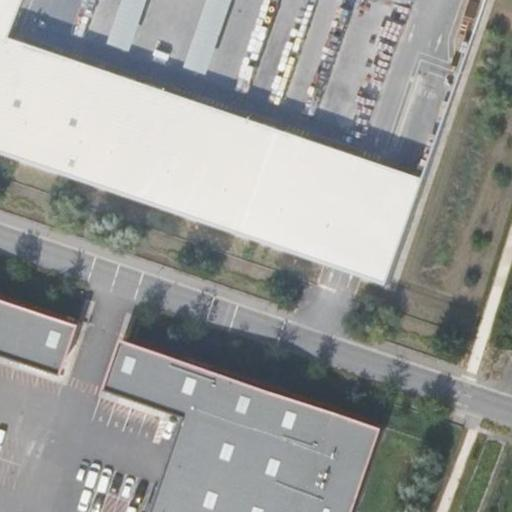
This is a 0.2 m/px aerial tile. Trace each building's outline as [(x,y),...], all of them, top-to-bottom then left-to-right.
[(0,0),(0,142),(396,282),(430,165),(15,26),(24,0),(0,0)] [(135,48),(151,0),(127,0),(114,41),(135,48)] [(215,0),(213,16),(233,20),(236,0),(215,0)] [(192,64),(211,70),(217,49),(198,43),(192,64)] [(0,352),(59,373),(74,324),(0,299),(0,352)] [(357,511),(385,429),(128,341),(112,391),(193,422),(162,511),(357,511)]
